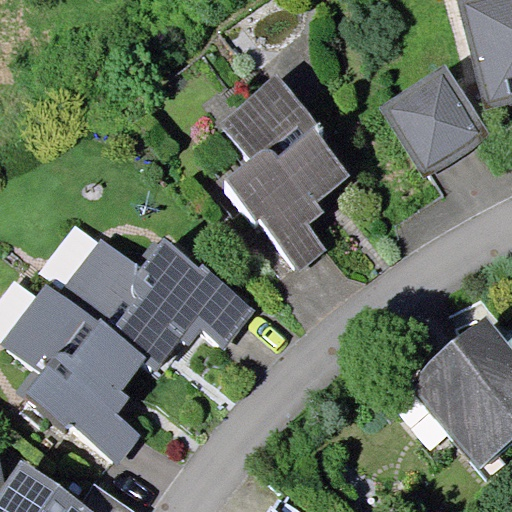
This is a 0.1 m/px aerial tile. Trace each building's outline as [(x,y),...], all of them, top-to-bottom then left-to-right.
[(511,0),(509,0),(466,10),(490,118),(511,113),(511,0)] [(489,148),(448,83),(387,120),(428,185),(489,148)] [(262,172),(235,193),(304,281),(333,258),(314,234),(328,223),(317,208),(351,182),(280,91),(229,131),(262,172)] [(15,395),(122,473),(148,439),(126,423),(195,329),(227,353),(256,315),(174,255),(152,286),(105,251),(66,304),(47,290),(7,344),(36,366),(15,395)] [(511,357),(494,335),(418,396),(488,482),(511,462),(511,357)] [(84,511),(27,475),(7,466),(0,467),(0,511),(84,511)]
